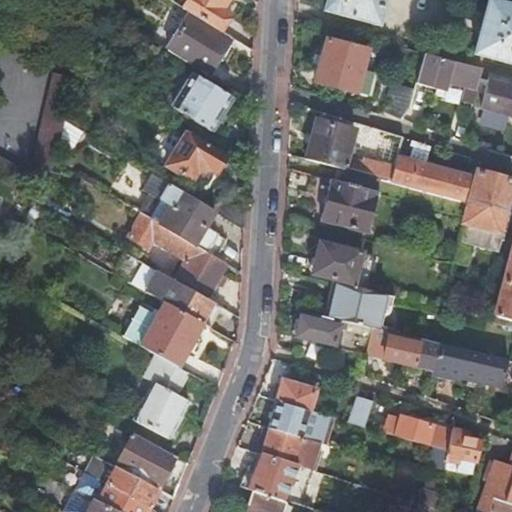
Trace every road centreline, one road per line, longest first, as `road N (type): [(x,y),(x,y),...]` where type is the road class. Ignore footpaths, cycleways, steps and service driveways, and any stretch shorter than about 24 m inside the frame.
road 1 (residential): [(253,346),(511,434)]
road 2 (residential): [(253,346),(267,88)]
road 3 (residential): [(511,166),(267,88)]
road 4 (residential): [(188,511),(253,346)]
road 5 (unknown): [(292,12),(411,36)]
